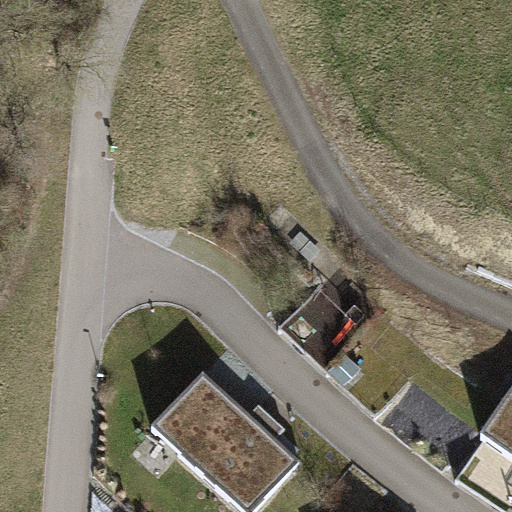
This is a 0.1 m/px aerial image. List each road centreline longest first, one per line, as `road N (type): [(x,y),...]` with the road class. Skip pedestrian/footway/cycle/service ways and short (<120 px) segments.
road 1 (residential): [(67,511),(98,102),(127,0)]
road 2 (residential): [(242,0),(336,190),(367,234),(437,284),(511,315)]
